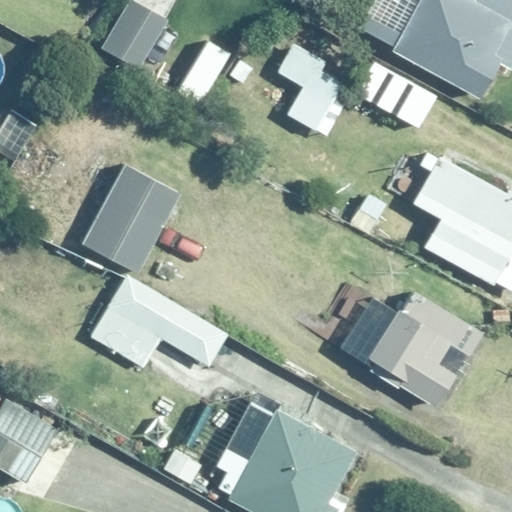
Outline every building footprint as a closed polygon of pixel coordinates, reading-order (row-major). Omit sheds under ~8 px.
[(322,136),(347,87),(292,59),(280,82),(293,88),(280,115),(322,136)] [(416,84),(366,60),(350,92),(400,117),(416,84)] [(8,102),(0,112),(0,147),(14,158),(38,124),(8,102)] [(511,197),(429,154),(412,145),(389,191),(408,202),(433,215),(419,242),(511,290),(511,197)] [(123,160),(79,238),(129,266),(173,189),(123,160)] [(226,331),(121,271),(85,334),(143,367),(160,338),(207,364),(226,331)] [(344,279),(316,331),(393,373),(389,380),(435,405),(454,370),(436,360),(461,314),(407,285),(395,306),(354,284),(344,279)] [(209,485),(215,489),(255,511),(334,511),(343,497),(332,491),(357,448),(250,386),(240,403),(212,387),(180,443),(173,439),(158,464),(185,480),(199,456),(219,468),(209,485)] [(0,470),(16,481),(53,425),(0,389),(0,470)]
